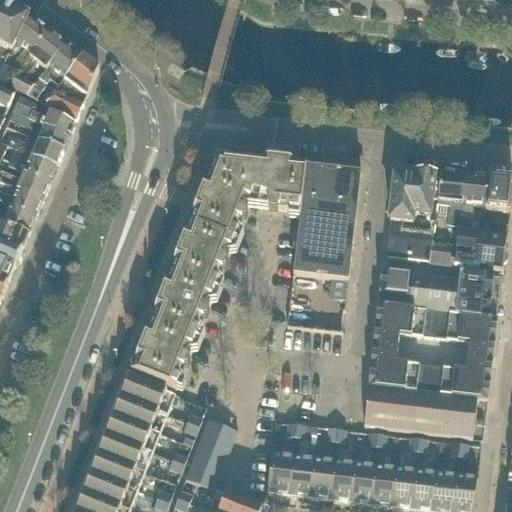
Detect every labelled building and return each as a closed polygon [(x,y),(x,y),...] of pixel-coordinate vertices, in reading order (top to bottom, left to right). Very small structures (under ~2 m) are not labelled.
[(511,8),(511,0),(500,0),(500,7),(511,8)] [(0,68),(4,70),(12,56),(30,20),(0,4),(0,68)] [(32,58),(50,35),(30,20),(12,56),(4,70),(0,78),(0,89),(5,92),(13,74),(11,73),(26,54),(32,58)] [(49,71),(67,48),(50,35),(32,58),(20,75),(12,90),(28,99),(37,87),(27,82),(40,64),(49,71)] [(56,96),(84,60),(67,48),(49,71),(40,82),(37,87),(28,99),(37,103),(48,88),(52,84),(57,88),(53,94),(56,96)] [(100,72),(84,60),(56,96),(47,109),(78,124),(85,108),(67,101),(74,92),(88,100),(100,72)] [(5,92),(0,89),(0,106),(9,111),(15,98),(5,92)] [(37,119),(38,118),(18,109),(15,116),(71,140),(76,129),(51,116),(48,123),(37,119)] [(65,155),(71,140),(15,116),(11,123),(33,133),(30,140),(40,144),(65,155)] [(40,144),(30,140),(26,148),(12,142),(9,150),(32,161),(58,171),(65,155),(40,144)] [(0,166),(1,167),(8,151),(0,147),(0,166)] [(215,167),(210,180),(243,191),(244,187),(251,190),(256,191),(250,205),(251,205),(252,205),(287,209),(286,215),(288,215),(290,221),(301,223),(307,169),(227,160),(227,162),(217,168),(215,167)] [(51,188),(58,171),(32,161),(29,169),(15,163),(12,171),(26,177),(51,188)] [(349,285),(363,176),(307,169),(301,223),(295,279),(349,285)] [(22,185),(9,180),(0,176),(0,185),(8,189),(44,204),(51,188),(26,177),(22,185)] [(459,231),(466,178),(442,176),(441,179),(439,205),(451,207),(448,230),(459,231)] [(486,210),(490,181),(466,178),(459,231),(471,233),(475,209),(486,210)] [(232,240),(250,193),(243,191),(210,180),(192,226),(232,240)] [(430,230),(436,182),(418,180),(418,186),(409,185),(409,182),(401,182),(399,183),(396,183),(390,238),(399,239),(401,227),(430,230)] [(511,203),(511,183),(490,181),(486,210),(486,212),(511,215),(511,203)] [(37,221),(44,204),(8,189),(4,196),(0,194),(0,205),(1,206),(37,221)] [(1,206),(0,208),(0,225),(5,227),(30,238),(37,221),(1,206)] [(213,289),(232,240),(192,226),(172,276),(213,289)] [(485,226),(484,236),(492,237),(494,227),(485,226)] [(1,236),(0,235),(0,244),(23,254),(30,238),(5,227),(1,236)] [(494,227),(492,237),(500,238),(501,228),(494,227)] [(501,228),(500,238),(507,239),(508,239),(509,229),(501,228)] [(484,236),(460,233),(458,249),(506,255),(508,239),(507,239),(500,238),(492,237),(484,236)] [(0,264),(16,271),(23,254),(0,244),(0,264)] [(504,276),(506,255),(458,249),(456,259),(431,256),(430,266),(504,276)] [(0,283),(9,288),(16,271),(0,264),(0,283)] [(213,289),(172,276),(153,325),(193,339),(213,289)] [(488,322),(493,281),(461,277),(460,285),(410,279),(408,298),(406,311),(415,312),(427,313),(439,315),(450,316),(456,317),(456,318),(462,319),(463,319),(488,322)] [(9,288),(0,283),(0,303),(2,304),(9,288)] [(406,311),(408,298),(381,295),(379,308),(406,311)] [(415,312),(406,311),(379,308),(375,349),(398,352),(399,338),(411,340),(415,312)] [(423,341),(427,313),(415,312),(411,340),(423,341)] [(436,343),(439,315),(427,313),(423,341),(436,343)] [(439,315),(436,343),(447,344),(450,316),(439,315)] [(459,346),(462,319),(456,318),(456,317),(450,316),(447,344),(459,346)] [(463,319),(462,319),(459,346),(471,348),(469,360),(493,364),(498,323),(463,319)] [(172,392),(193,339),(153,325),(131,381),(144,387),(146,382),(172,392)] [(396,366),(398,352),(375,349),(370,389),(405,394),(408,368),(396,366)] [(489,404),(493,364),(469,360),(467,375),(456,374),(453,399),(489,404)] [(417,395),(420,369),(408,368),(405,394),(417,395)] [(429,397),(432,371),(420,369),(417,395),(429,397)] [(432,371),(429,397),(441,398),(444,372),(432,371)] [(453,399),(456,374),(444,372),(441,398),(453,399)] [(132,511),(177,399),(144,387),(131,381),(79,511),(132,511)] [(474,443),(478,403),(370,390),(365,430),(474,443)] [(188,427),(200,432),(204,423),(192,419),(188,427)] [(239,435),(236,434),(210,424),(187,483),(216,495),(239,435)] [(197,440),(200,432),(188,427),(185,435),(197,440)] [(288,440),(297,441),(299,429),(290,428),(288,440)] [(299,429),(297,441),(305,442),(307,430),(299,429)] [(329,445),(338,446),(339,433),(330,432),(329,445)] [(339,433),(338,446),(346,447),(347,434),(339,433)] [(378,451),(380,438),(371,437),(369,450),(378,451)] [(380,438),(378,451),(387,452),(388,439),(380,438)] [(419,456),(420,443),(412,442),(410,455),(419,456)] [(420,443),(419,456),(427,457),(429,444),(420,443)] [(459,460),(461,448),(452,447),(451,459),(459,460)] [(461,448),(459,460),(468,461),(469,449),(461,448)] [(174,464),(186,469),(189,461),(177,457),(174,464)] [(290,499),(295,460),(273,458),(269,497),(290,499)] [(311,502),(315,463),(295,460),(290,499),(311,502)] [(331,504),(335,465),(315,463),(311,502),(331,504)] [(182,477),(186,469),(174,464),(170,473),(182,477)] [(351,506),(356,468),(335,465),(331,504),(351,506)] [(372,509),(376,470),(356,468),(351,506),(372,509)] [(392,511),(396,472),(376,470),(372,509),(392,511)] [(399,511),(412,511),(416,475),(396,472),(392,511),(399,511)] [(432,511),(437,477),(416,475),(412,511),(432,511)] [(453,511),(457,480),(437,477),(432,511),(453,511)] [(474,511),(478,482),(457,480),(453,511),(474,511)] [(159,503),(171,507),(174,500),(162,495),(159,503)] [(178,504),(190,509),(194,500),(182,495),(178,504)] [(258,511),(218,496),(211,511),(258,511)] [(157,511),(168,511),(171,507),(159,503),(155,511),(157,511)]
